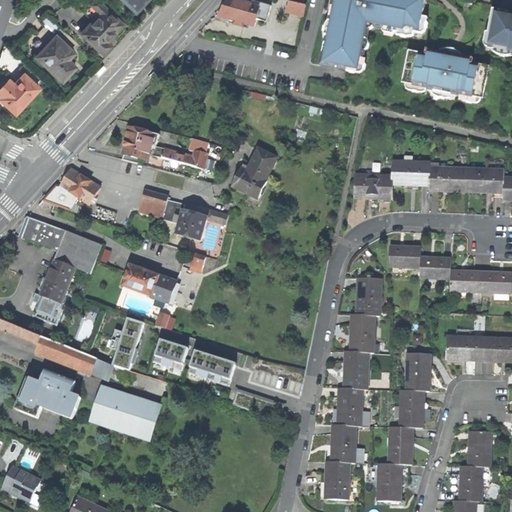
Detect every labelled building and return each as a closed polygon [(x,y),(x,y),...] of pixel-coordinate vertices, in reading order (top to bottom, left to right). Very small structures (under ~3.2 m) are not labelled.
[(123,24),(97,0),(94,0),(83,12),(92,21),(81,33),(103,54),(111,46),(107,41),(112,35),(123,24)] [(146,0),(121,0),(135,12),(144,2),(146,0)] [(267,23),(271,6),(261,4),(259,8),(233,0),(229,0),(228,1),(224,9),(219,17),(255,27),(257,20),(267,23)] [(290,0),(288,12),(304,16),(306,7),(303,6),(304,0),(290,0)] [(377,26),(405,31),(406,27),(421,30),(427,0),(341,0),(341,1),(335,0),(333,7),(336,7),(326,56),(323,55),(322,64),(349,69),(349,65),(361,68),(366,40),(367,35),(369,31),(365,30),(366,26),(372,22),(377,23),(377,26)] [(511,16),(505,15),(506,12),(496,11),(490,45),(509,49),(509,52),(511,53),(511,16)] [(47,26),(52,20),(44,14),(39,20),(44,26),(46,24),(47,26)] [(59,27),(52,20),(47,26),(46,24),(44,26),(45,28),(53,34),(59,27)] [(75,53),(56,35),(36,56),(62,81),(69,74),(76,67),(68,60),(75,53)] [(488,77),(485,77),(487,67),(472,64),(473,60),(448,55),(429,51),(428,56),(413,53),(411,62),(408,61),(407,69),(409,69),(407,79),(415,81),(413,86),(429,90),(459,96),(473,98),(475,93),(482,94),(484,85),(487,85),(488,77)] [(97,74),(99,75),(105,68),(103,65),(98,70),(96,72),(97,74)] [(157,73),(155,72),(148,80),(151,83),(156,77),(158,75),(157,73)] [(39,88),(24,74),(14,84),(9,78),(5,82),(0,87),(0,94),(2,97),(0,98),(0,99),(15,113),(39,88)] [(151,156),(205,171),(208,156),(196,153),(194,159),(165,152),(166,150),(157,148),(160,136),(130,128),(127,140),(125,149),(122,160),(138,164),(139,160),(149,162),(151,156)] [(272,184),(267,182),(278,159),(259,150),(249,171),(243,168),(233,188),(245,194),(263,202),(272,184)] [(413,184),(430,185),(431,168),(431,164),(395,163),(394,178),(394,186),(408,186),(413,186),(413,184)] [(455,193),(468,193),(468,170),(448,169),(448,164),(439,163),(439,169),(431,168),(430,185),(430,190),(448,191),(448,192),(455,193)] [(486,192),(505,192),(505,179),(506,171),(468,170),(468,193),(480,193),(486,194),(486,192)] [(87,211),(101,188),(71,171),(66,179),(61,187),(56,185),(42,202),(70,211),(74,203),(87,211)] [(394,200),(394,186),(394,178),(358,177),(357,198),(374,198),(374,200),(381,200),(394,200)] [(140,211),(162,217),(167,199),(146,192),(140,211)] [(202,242),(208,221),(199,218),(199,216),(196,215),(193,215),(193,217),(183,214),(186,206),(168,201),(163,220),(181,225),(178,236),(202,242)] [(227,226),(229,217),(210,212),(208,221),(227,226)] [(100,246),(30,218),(26,229),(22,239),(58,253),(40,296),(61,304),(75,268),(91,275),(100,251),(100,246)] [(390,267),(421,268),(422,258),(422,248),(400,248),(390,248),(390,267)] [(107,249),(104,261),(110,262),(113,251),(107,249)] [(201,255),(194,270),(205,275),(212,260),(201,255)] [(438,259),(422,258),(421,268),(421,278),(452,279),(452,272),(452,259),(438,259)] [(131,267),(123,287),(170,303),(177,283),(160,277),(146,272),(147,271),(144,270),(140,269),(139,270),(131,267)] [(470,273),(452,272),(452,279),(451,292),(482,293),(483,273),(470,273)] [(511,273),(498,273),(483,273),(482,293),(511,293),(511,273)] [(358,295),(358,316),(375,316),(382,316),(382,279),(358,279),(358,295)] [(174,330),(177,318),(168,316),(165,328),(174,330)] [(352,333),(352,353),(370,353),(375,353),(375,316),(358,316),(352,316),(352,333)] [(0,319),(0,335),(91,373),(96,362),(97,359),(0,319)] [(146,325),(129,320),(126,333),(120,351),(117,365),(133,370),(139,347),(146,325)] [(120,351),(126,333),(116,330),(111,349),(120,351)] [(474,361),(485,361),(486,338),(448,337),(448,358),(467,358),(467,361),(474,361)] [(511,338),(486,338),(485,361),(496,361),(504,361),(504,359),(511,359),(511,338)] [(171,344),(161,341),(154,363),(182,371),(189,349),(179,346),(171,344)] [(206,354),(196,352),(189,374),(229,386),(237,364),(227,361),(206,354)] [(207,352),(206,354),(227,361),(228,358),(216,354),(207,352)] [(346,372),(345,390),(363,390),(369,390),(370,353),(352,353),(346,353),(346,372)] [(429,373),(429,355),(408,354),(408,392),(431,392),(431,383),(431,373),(429,373)] [(113,369),(96,362),(91,373),(109,380),(113,369)] [(16,409),(38,418),(44,405),(46,406),(64,413),(63,416),(73,420),(81,399),(72,395),(77,383),(50,372),(48,377),(44,375),(42,380),(46,382),(45,385),(28,378),(21,396),(16,409)] [(161,405),(101,386),(89,423),(149,443),(161,405)] [(345,390),(340,390),(339,407),(339,426),(357,427),(362,427),(363,390),(345,390)] [(423,414),(423,399),(403,399),(402,428),(412,429),(425,429),(425,422),(425,414),(423,414)] [(45,409),(63,416),(64,413),(46,406),(45,409)] [(333,446),(333,464),(351,464),(357,464),(357,427),(339,426),(333,426),(333,446)] [(412,448),(412,429),(402,428),(392,428),(391,465),(401,465),(413,466),(413,455),(413,448),(412,448)] [(470,451),(470,467),(484,467),(491,467),(491,448),(493,448),(493,433),(471,432),(470,451)] [(327,501),(351,502),(351,464),(333,464),(327,463),(327,482),(327,501)] [(401,484),(401,465),(391,465),(380,465),(379,502),(402,502),(402,492),(402,484),(401,484)] [(462,482),(461,501),(478,502),(482,502),(482,482),(484,482),(484,467),(470,467),(462,466),(462,482)] [(30,504),(42,481),(14,467),(11,472),(3,487),(12,492),(13,491),(19,494),(18,497),(30,504)] [(106,511),(78,499),(71,511),(106,511)] [(477,511),(478,502),(461,501),(456,501),(455,511),(477,511)]
